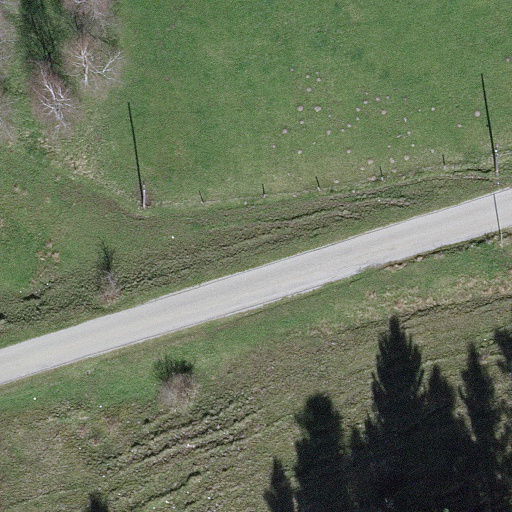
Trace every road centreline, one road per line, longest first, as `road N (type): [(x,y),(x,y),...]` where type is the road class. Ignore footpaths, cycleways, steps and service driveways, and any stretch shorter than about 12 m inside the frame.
road 1 (unclassified): [(511,211),(0,370)]
road 2 (track): [(147,324),(511,264)]
